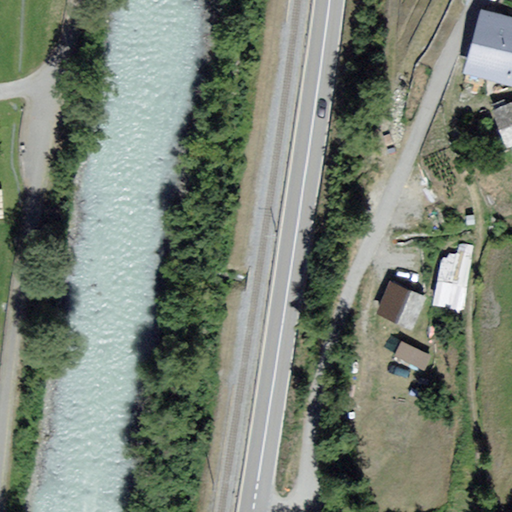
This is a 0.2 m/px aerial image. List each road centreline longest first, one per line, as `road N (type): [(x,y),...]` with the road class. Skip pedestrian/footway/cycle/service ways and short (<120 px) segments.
road 1 (secondary): [(250,511),(329,0)]
road 2 (unclassified): [(68,0),(32,178),(0,480)]
